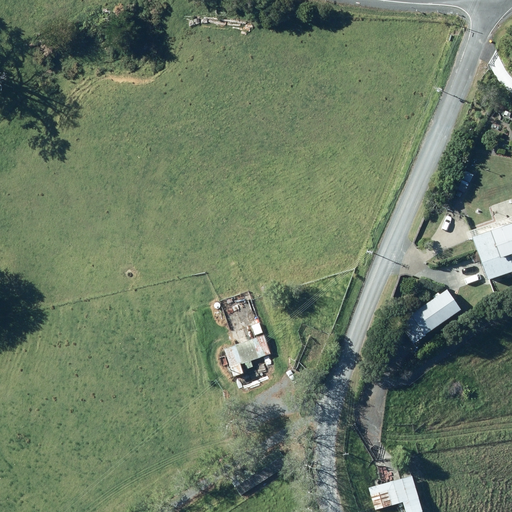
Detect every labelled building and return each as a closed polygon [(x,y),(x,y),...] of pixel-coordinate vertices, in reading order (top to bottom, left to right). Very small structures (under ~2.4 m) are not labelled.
[(478,262),(484,281),(511,271),(511,223),(509,215),(463,231),(467,242),(471,241),(476,254),(472,255),(475,263),(478,262)] [(409,314),(423,335),(460,309),(446,289),(409,314)] [(262,333),(221,351),(229,367),(226,368),(230,378),(243,373),(239,364),(243,362),(247,370),(255,366),(253,360),(271,352),(262,333)] [(229,480),(239,496),(288,464),(278,448),(229,480)] [(411,475),(367,488),(373,511),(397,504),(398,508),(402,507),(403,511),(420,511),(421,511),(411,475)]
